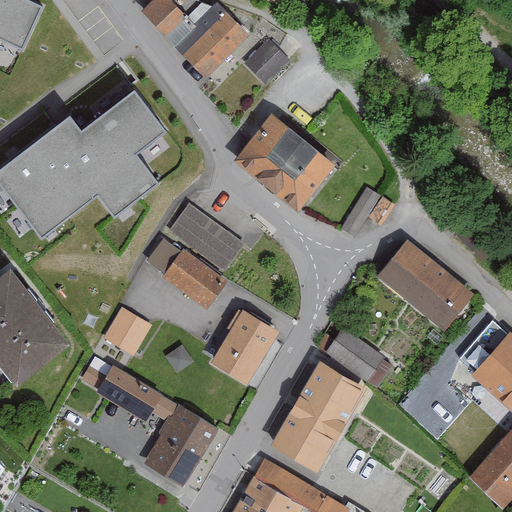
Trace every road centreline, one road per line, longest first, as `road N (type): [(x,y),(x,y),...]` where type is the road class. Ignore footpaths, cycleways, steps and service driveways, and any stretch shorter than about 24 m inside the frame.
road 1 (residential): [(121,0),(209,120),(245,193),(335,271)]
road 2 (residential): [(335,271),(200,511)]
road 3 (track): [(314,16),(385,170),(414,207),(413,230)]
road 4 (residential): [(511,321),(413,230),(374,242),(335,271)]
